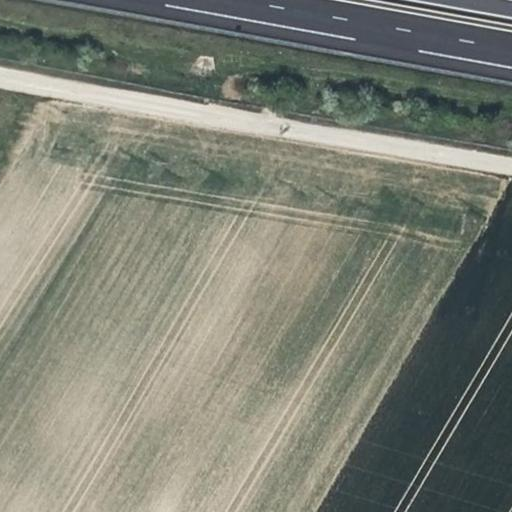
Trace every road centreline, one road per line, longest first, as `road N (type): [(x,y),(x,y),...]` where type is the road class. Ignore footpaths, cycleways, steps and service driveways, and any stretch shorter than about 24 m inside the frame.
road 1 (track): [(511,170),(0,78)]
road 2 (motorway): [(237,0),(511,49)]
